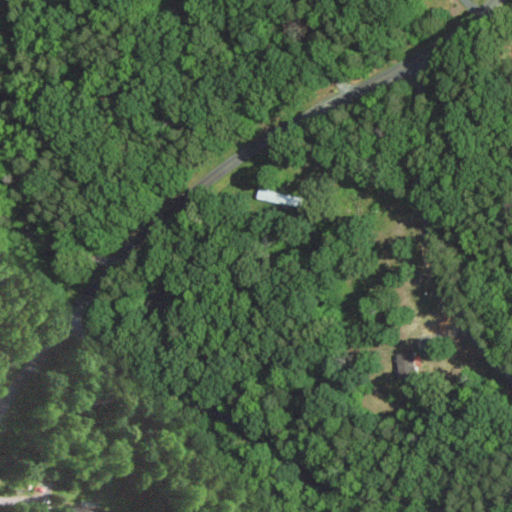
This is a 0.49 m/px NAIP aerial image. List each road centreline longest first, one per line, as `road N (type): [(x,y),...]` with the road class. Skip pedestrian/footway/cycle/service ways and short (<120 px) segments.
road 1 (residential): [(0,410),(97,285),(199,187),(274,134),(420,56),(494,0)]
road 2 (residential): [(420,56),(422,197),(439,270),(459,317),(511,370)]
